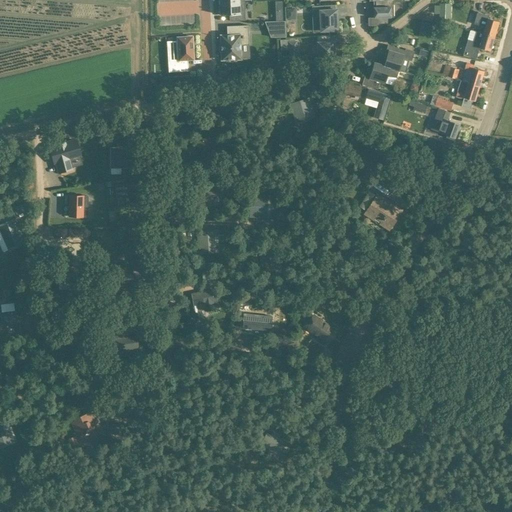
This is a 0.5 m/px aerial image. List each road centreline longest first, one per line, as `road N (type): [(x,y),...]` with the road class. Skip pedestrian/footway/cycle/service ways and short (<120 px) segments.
road 1 (track): [(0,400),(129,374),(168,349),(177,314),(170,218),(149,109)]
road 2 (track): [(308,511),(330,458),(349,351),(473,154)]
road 3 (track): [(36,137),(50,226),(37,256),(33,364),(47,393)]
road 4 (track): [(149,109),(276,85),(338,62)]
road 5 (track): [(149,109),(0,144)]
road 6 (residential): [(473,154),(511,26)]
